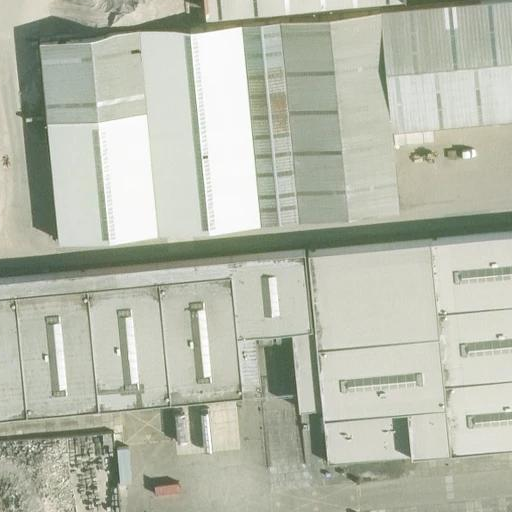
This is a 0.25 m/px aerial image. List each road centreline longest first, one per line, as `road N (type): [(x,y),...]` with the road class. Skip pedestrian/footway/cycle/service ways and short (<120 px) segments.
road 1 (unknown): [(0,220),(23,236),(61,241),(511,195)]
road 2 (unknown): [(511,478),(255,500)]
